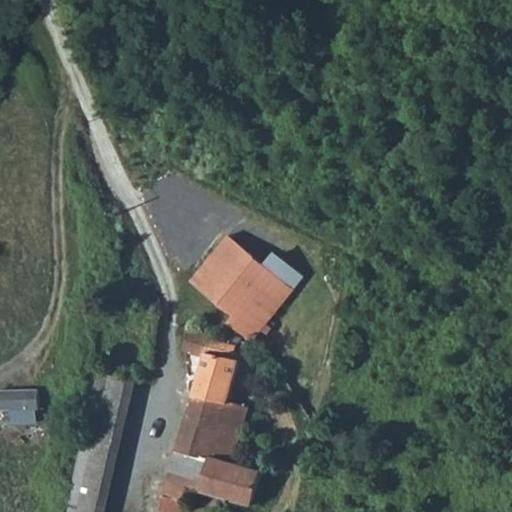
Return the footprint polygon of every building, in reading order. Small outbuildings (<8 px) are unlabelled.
[(197,278),(238,314),(234,319),(256,339),(309,276),(282,254),(273,266),(235,234),(197,278)] [(191,349),(210,355),(203,378),(164,511),(185,511),(188,499),(222,508),(225,497),(256,507),(267,470),(237,460),(254,407),(234,400),(247,354),(215,333),(198,327),(191,349)] [(191,349),(191,374),(203,378),(210,355),(191,349)] [(98,511),(131,379),(104,372),(71,511),(98,511)] [(0,407),(16,408),(16,421),(42,422),(43,386),(0,385),(0,407)]
